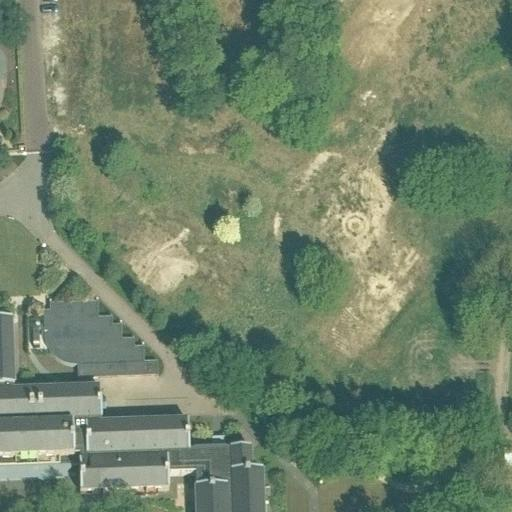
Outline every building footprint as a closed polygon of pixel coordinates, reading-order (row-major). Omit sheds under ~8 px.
[(358,0),(324,50),(383,90),(401,80),(406,88),(413,78),(411,77),(402,61),(413,56),(420,61),(423,65),(436,74),(447,68),(479,22),(507,6),(511,0),(358,0)] [(418,77),(371,134),(396,154),(443,98),(418,77)] [(364,130),(372,136),(389,110),(381,105),(364,130)] [(344,379),(440,263),(395,226),(377,247),(367,238),(409,187),(376,159),(385,148),(348,118),(312,161),(326,172),(281,227),(347,281),(300,338),(317,352),(315,355),(344,379)] [(220,157),(195,181),(221,209),(246,185),(220,157)] [(200,325),(253,363),(297,302),(250,269),(240,282),(226,272),(229,268),(216,259),(224,247),(206,234),(200,242),(183,230),(190,219),(156,194),(112,255),(151,283),(157,275),(172,286),(180,275),(217,301),(200,325)] [(144,366),(143,351),(134,352),(134,344),(122,344),(121,330),(112,330),(112,322),(98,322),(97,307),(53,308),(49,308),(49,316),(43,316),(44,342),(45,347),(47,352),(50,356),(53,360),(57,364),(61,366),(65,369),(70,369),(78,369),(78,383),(157,380),(157,366),(144,366)] [(0,485),(67,483),(66,477),(71,472),(78,472),(79,499),(168,497),(167,479),(182,478),(195,478),(195,491),(194,491),(194,511),(263,511),(262,478),(252,477),(251,455),(225,456),(224,442),(218,442),(211,442),(212,456),(189,457),(187,425),(100,428),(100,424),(101,424),(101,409),(100,392),(12,395),(12,391),(14,391),(12,325),(0,325),(0,485)]
